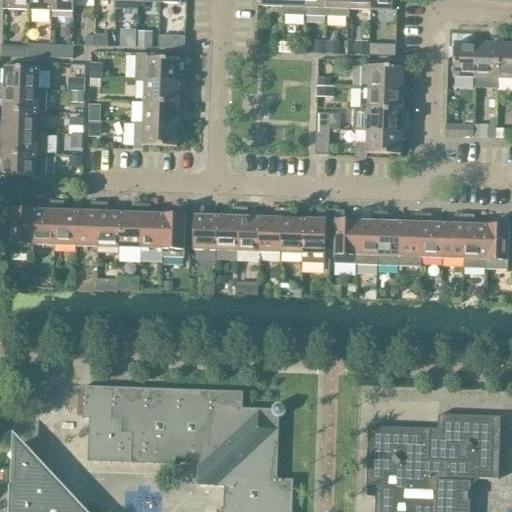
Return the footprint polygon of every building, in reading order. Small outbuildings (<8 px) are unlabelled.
[(29,11),(29,0),(6,0),(7,10),(29,11)] [(51,12),(51,0),(29,0),(29,11),(51,12)] [(72,0),(51,0),(51,12),(71,13),(72,1),(74,1),(73,1),(72,0)] [(116,10),(116,0),(94,0),(94,2),(115,2),(115,10),(116,10)] [(137,11),(137,0),(116,0),(116,10),(137,11)] [(159,4),(159,0),(137,0),(137,11),(138,11),(138,3),(159,4)] [(283,16),(283,0),(261,0),(261,7),(283,8),(283,16)] [(305,17),(305,0),(283,0),(283,16),(305,17)] [(327,17),(327,0),(305,0),(305,17),(327,17)] [(348,10),(348,0),(327,0),(327,17),(348,18),(348,10)] [(370,11),(370,0),(348,0),(348,10),(348,18),(349,18),(349,10),(370,11)] [(370,0),(370,11),(392,11),(392,0),(370,0)] [(95,34),(95,46),(106,47),(106,34),(95,34)] [(120,35),(120,48),(128,48),(136,48),(136,38),(136,35),(120,35)] [(136,38),(136,48),(151,49),(151,36),(136,35),(136,38)] [(93,47),(93,37),(85,37),(85,47),(93,47)] [(169,37),(158,37),(158,49),(169,50),(169,37)] [(497,80),(498,40),(491,40),(491,41),(492,41),(492,45),(476,45),(475,89),(497,90),(497,80)] [(511,80),(511,45),(511,46),(503,46),(503,42),(504,42),(505,41),(498,40),(497,80),(497,90),(498,80),(511,80)] [(356,42),(356,56),(360,56),(368,56),(369,46),(369,43),(356,42)] [(282,54),(282,44),(274,43),(274,53),(282,54)] [(311,43),(310,55),(317,55),(325,55),(326,45),(326,43),(311,43)] [(326,45),(325,55),(333,55),(338,55),(338,44),(326,43),(326,45)] [(282,54),(290,54),(290,44),(282,44),(282,54)] [(475,89),(476,45),(454,44),(454,52),(453,52),(453,53),(454,53),(453,78),(474,79),(474,89),(475,89)] [(28,48),(27,58),(41,58),(49,59),(50,49),(50,46),(28,46),(28,48)] [(369,46),(368,56),(376,57),(394,57),(395,47),(376,47),(369,46)] [(27,58),(28,48),(20,48),(20,57),(27,58)] [(50,49),(49,59),(57,59),(58,49),(50,49)] [(135,81),(184,83),(184,75),(183,75),(183,76),(179,76),(179,60),(147,59),(147,55),(135,54),(135,81)] [(90,79),(100,80),(100,66),(90,65),(90,79)] [(360,89),(407,90),(408,83),(407,83),(407,84),(403,84),(403,68),(361,66),(360,89)] [(0,89),(46,91),(46,90),(38,90),(39,69),(5,68),(4,83),(1,83),(1,82),(0,82),(0,89)] [(99,88),(100,80),(90,79),(89,87),(99,88)] [(317,87),(326,87),(327,79),(317,79),(317,87)] [(74,80),(74,92),(84,92),(84,81),(74,80)] [(183,90),(184,83),(135,81),(135,82),(145,82),(144,103),(178,104),(179,89),(182,89),(182,90),(183,90)] [(317,95),(317,97),(333,98),(333,88),(326,87),(317,87),(317,95)] [(45,113),(46,91),(0,89),(0,97),(4,97),(4,111),(45,113)] [(407,98),(407,90),(360,89),(360,110),(402,112),(402,97),(406,97),(406,98),(407,98)] [(72,92),(71,102),(83,103),(83,101),(83,93),(72,92)] [(177,119),(178,104),(144,103),(143,124),(134,123),(134,124),(182,126),(182,118),(181,118),(181,119),(177,119)] [(89,122),(98,123),(99,107),(89,106),(89,122)] [(354,110),(353,131),(367,132),(406,133),(406,126),(405,126),(405,127),(401,127),(402,112),(368,110),(360,110),(354,110)] [(45,114),(45,113),(4,111),(3,126),(0,126),(0,132),(50,135),(50,133),(37,133),(37,114),(45,114)] [(315,130),(329,131),(329,114),(316,114),(315,130)] [(73,128),(73,135),(82,136),(82,128),(83,121),(73,121),(73,128)] [(98,137),(98,123),(89,122),(88,136),(98,137)] [(182,133),(182,126),(134,124),(133,150),(143,151),(143,147),(176,148),(177,132),(181,132),(181,133),(182,133)] [(445,127),(445,138),(473,139),(474,129),(445,127)] [(495,140),(495,129),(474,129),(473,139),(495,140)] [(495,140),(503,140),(503,130),(495,129),(495,140)] [(328,157),(329,131),(315,130),(314,156),(328,157)] [(49,156),(50,135),(0,132),(0,139),(3,140),(2,155),(49,156)] [(406,141),(406,133),(367,132),(366,144),(355,144),(355,158),(366,158),(366,154),(400,156),(401,140),(405,140),(404,141),(406,141)] [(73,144),(73,147),(82,148),(82,144),(82,136),(73,135),(73,144)] [(48,179),(49,156),(2,155),(1,177),(48,179)] [(70,158),(70,168),(81,168),(81,159),(70,158)] [(32,255),(33,246),(34,211),(20,210),(21,201),(13,200),(13,210),(12,210),(10,243),(7,242),(7,254),(32,255)] [(54,247),(56,202),(47,202),(47,211),(34,211),(33,246),(54,247)] [(76,247),(77,212),(64,212),(64,202),(56,202),(54,247),(76,247)] [(97,248),(99,203),(90,203),(90,213),(77,212),(76,247),(97,248)] [(119,249),(120,214),(107,213),(107,204),(99,203),(97,248),(119,249)] [(141,250),(142,205),(134,205),(133,214),(120,214),(119,249),(141,250)] [(162,250),(163,215),(150,215),(150,205),(142,205),(141,250),(162,250)] [(162,250),(162,257),(183,258),(184,251),(185,216),(184,216),(184,206),(177,206),(177,216),(163,215),(162,250)] [(216,252),(217,217),(204,216),(204,207),(197,207),(196,216),(195,216),(194,251),(216,252)] [(237,262),(239,208),(231,208),(230,217),(217,217),(216,252),(237,253),(237,262)] [(259,263),(260,218),(247,218),(247,208),(239,208),(237,262),(259,263)] [(281,254),(282,210),(274,209),(273,219),(260,218),(259,263),(259,254),(281,254)] [(302,264),(303,220),(290,219),(290,210),(282,210),(281,254),(302,255),(301,264),(302,264)] [(303,220),(302,264),(324,265),(325,221),(324,221),(324,211),(317,211),(317,220),(303,220)] [(356,265),(357,222),(344,221),(344,212),(336,211),(336,221),(335,221),(333,265),(356,265)] [(377,266),(379,213),(371,213),(370,222),(357,222),(356,265),(377,266)] [(399,267),(400,223),(387,223),(387,213),(379,213),(377,266),(399,267)] [(420,268),(421,259),(422,214),(414,214),(413,224),(400,223),(399,267),(420,268)] [(442,260),(444,225),(430,224),(430,215),(422,214),(421,259),(442,260)] [(464,270),(465,216),(457,216),(457,225),(444,225),(442,260),(463,261),(462,270),(464,270)] [(485,270),(487,226),(473,226),(474,216),(465,216),(464,270),(485,270)] [(487,226),(485,270),(507,271),(509,227),(507,227),(508,217),(500,217),(500,227),(487,226)] [(271,268),(271,279),(279,279),(280,268),(271,268)] [(11,278),(11,289),(21,289),(21,279),(11,278)] [(118,279),(117,292),(126,292),(126,279),(118,279)] [(201,281),(201,295),(214,295),(214,281),(201,281)] [(247,288),(247,296),(257,297),(258,288),(247,288)] [(257,410),(242,409),(243,393),(112,388),(83,387),(82,420),(89,420),(88,463),(175,466),(175,459),(198,460),(197,487),(224,488),(223,510),(216,510),(216,511),(291,511),(293,481),(276,480),(278,433),(279,429),(278,429),(278,418),(281,418),(283,416),(284,415),(285,413),(285,410),(285,408),(283,406),(282,405),(279,404),(277,404),(275,405),(273,406),(272,408),(272,410),(260,410),(260,409),(257,409),(257,410)] [(478,462),(478,480),(498,480),(500,418),(438,416),(437,430),(430,430),(429,460),(478,462)] [(429,460),(430,430),(368,428),(365,490),(375,490),(374,511),(466,511),(467,489),(478,480),(478,462),(429,460)] [(9,487),(8,511),(83,511),(20,444),(7,457),(13,463),(12,487),(9,487)]
